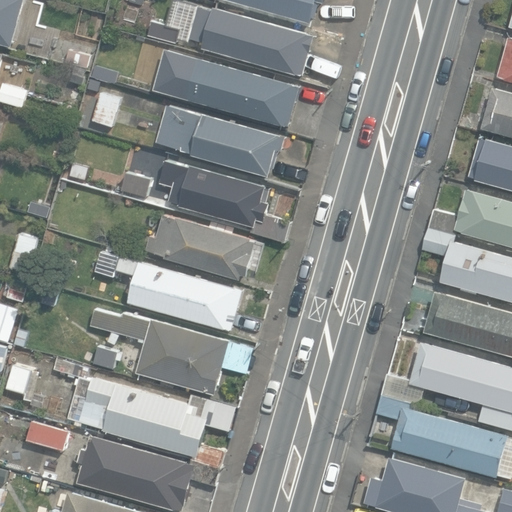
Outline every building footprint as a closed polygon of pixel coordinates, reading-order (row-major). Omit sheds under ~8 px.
[(0,0),(0,40),(15,45),(26,0),(0,0)] [(239,0),(313,21),(315,15),(317,16),(320,3),(319,2),(319,0),(239,0)] [(205,44),(204,46),(306,75),(318,32),(216,4),(215,7),(200,3),(191,37),(198,39),(197,42),(205,44)] [(164,39),(181,44),(184,33),(167,28),(164,39)] [(511,34),(500,74),(511,77),(511,34)] [(193,81),(189,98),(291,125),(302,83),(202,56),(201,57),(191,55),(192,50),(182,48),(179,57),(189,60),(184,79),(193,81)] [(30,88),(5,80),(0,98),(25,106),(30,88)] [(511,89),(495,84),(484,126),(511,133),(511,89)] [(103,90),(94,118),(115,125),(124,96),(103,90)] [(158,141),(195,151),(194,153),(271,174),(273,165),(276,166),(281,148),(284,148),(288,135),(282,133),(283,132),(206,111),(205,113),(169,103),(158,141)] [(511,141),(489,135),(488,138),(482,136),(471,175),(478,176),(477,178),(511,187),(511,141)] [(65,151),(57,148),(53,161),(61,164),(65,151)] [(176,185),(171,200),(254,224),(253,230),(288,240),(293,220),(268,213),(272,201),(269,200),(273,186),(268,185),(269,183),(193,161),(192,165),(168,158),(161,181),(176,185)] [(87,178),(91,165),(75,161),(72,174),(87,178)] [(149,196),(156,172),(148,169),(147,174),(138,171),(138,173),(129,170),(123,188),(149,196)] [(511,198),(468,186),(456,228),(511,243),(511,198)] [(53,195),(40,191),(35,207),(47,211),(53,195)] [(152,234),(148,248),(168,254),(167,256),(242,278),(244,271),(250,273),(256,252),(255,252),(258,239),(254,237),(254,236),(179,214),(179,216),(165,212),(158,236),(152,234)] [(41,237),(23,231),(10,271),(29,277),(41,237)] [(511,254),(452,237),(439,280),(511,300),(511,254)] [(139,272),(131,300),(234,329),(246,287),(141,258),(141,259),(103,248),(97,269),(116,275),(119,266),(139,272)] [(25,300),(31,280),(14,275),(8,295),(25,300)] [(62,288),(41,281),(35,298),(37,298),(36,302),(42,304),(43,300),(57,305),(62,288)] [(511,307),(436,286),(424,328),(511,352),(511,307)] [(0,336),(11,340),(21,306),(0,300),(0,336)] [(140,339),(146,341),(139,370),(218,393),(225,365),(251,372),(257,346),(233,340),(233,338),(154,315),(153,318),(126,310),(125,313),(97,306),(92,324),(141,337),(140,339)] [(31,330),(21,327),(16,342),(26,345),(31,330)] [(511,362),(423,337),(411,375),(511,404),(511,362)] [(0,369),(3,370),(10,345),(0,342),(0,369)] [(121,349),(100,343),(95,361),(116,367),(118,358),(123,359),(125,351),(121,350),(121,349)] [(195,458),(222,465),(227,448),(203,441),(209,422),(232,428),(239,404),(193,391),(191,400),(95,373),(94,377),(89,376),(92,365),(58,356),(55,367),(82,374),(82,377),(78,376),(77,382),(79,383),(70,416),(107,426),(107,428),(196,453),(195,458)] [(28,392),(35,367),(16,361),(9,386),(28,392)] [(402,417),(394,446),(499,476),(500,474),(511,477),(511,435),(511,433),(417,406),(418,402),(384,392),(378,410),(402,417)] [(72,428),(34,418),(29,438),(67,448),(72,428)] [(192,459),(93,432),(89,448),(84,446),(80,460),(85,461),(80,480),(177,507),(185,509),(186,504),(194,477),(217,483),(222,465),(195,458),(192,457),(192,459)] [(469,476),(392,454),(385,477),(374,474),(366,501),(406,511),(487,511),(488,511),(461,503),(469,476)] [(8,487),(0,485),(0,511),(11,511),(2,509),(8,487)] [(155,511),(71,487),(64,509),(54,506),(52,511),(155,511)]
